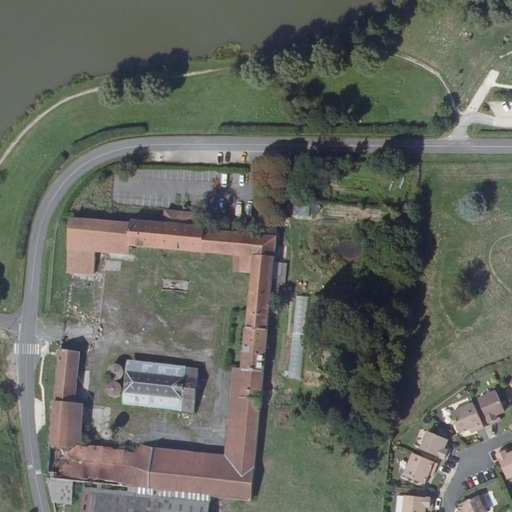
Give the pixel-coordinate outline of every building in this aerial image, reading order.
[(166,216),(165,228),(195,231),(196,219),(166,216)] [(51,487),(56,507),(75,509),(77,486),(90,488),(214,500),(254,505),(268,343),(276,263),(279,263),(280,255),(277,255),(278,242),(235,238),(208,236),(208,232),(165,228),(133,225),(132,228),(74,223),(69,269),(95,271),(97,246),(237,261),(236,276),(255,278),(237,468),(178,462),(178,455),(72,444),(80,356),(73,356),(75,343),(62,341),(54,429),(49,476),(49,478),(51,487)] [(292,336),(305,336),(307,297),(294,297),(292,336)] [(122,406),(194,411),(198,366),(125,361),(122,406)] [(119,364),(109,367),(113,381),(123,378),(119,364)] [(496,392),(479,399),(490,425),(497,422),(495,416),(505,412),(496,392)] [(474,405),(474,404),(452,414),(461,434),(475,428),(477,431),(484,428),(483,426),(482,423),(481,420),(480,418),(479,415),(478,413),(476,410),(475,408),(474,405)] [(448,440),(428,432),(421,449),(446,460),(450,453),(444,451),(448,440)] [(508,479),(511,476),(511,453),(506,456),(504,450),(496,453),(508,479)] [(414,454),(414,455),(405,476),(425,484),(431,470),(434,471),(437,464),(438,464),(435,463),(433,462),(430,460),(428,460),(425,459),(422,457),(420,456),(417,455),(414,454)] [(212,511),(214,500),(90,488),(87,511),(212,511)] [(485,511),(483,507),(487,505),(483,495),(460,505),(463,511),(464,511),(485,511)] [(403,511),(425,511),(426,506),(432,507),(433,499),(405,496),(403,511)]
